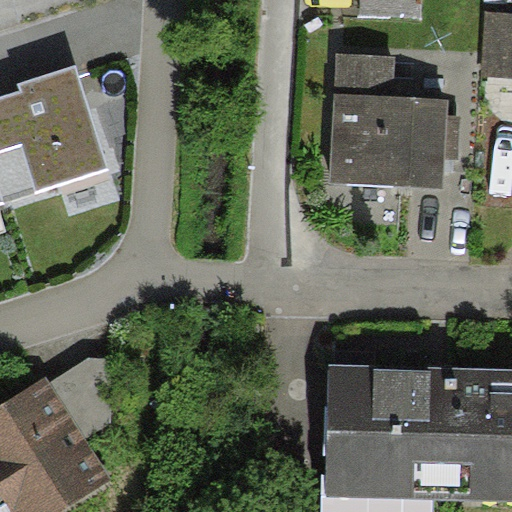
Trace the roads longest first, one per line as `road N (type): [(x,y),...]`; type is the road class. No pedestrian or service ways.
road 1 (residential): [(277,0),(263,285)]
road 2 (residential): [(139,282),(154,221),(168,0)]
road 3 (residential): [(263,285),(511,288)]
road 4 (residential): [(0,328),(139,282)]
road 5 (residential): [(139,282),(263,285)]
